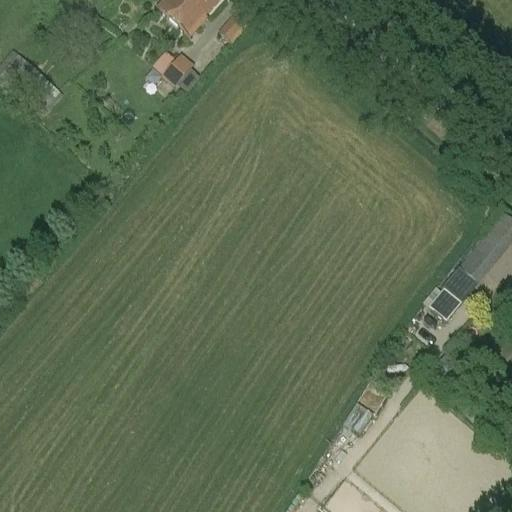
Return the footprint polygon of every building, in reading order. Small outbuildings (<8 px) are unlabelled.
[(204,20),(221,0),(166,0),(156,12),(188,41),(206,21),(204,20)] [(239,12),(218,37),(230,48),(252,22),(239,12)] [(61,98),(12,54),(0,67),(0,79),(43,118),(61,98)] [(179,56),(173,63),(163,55),(150,70),(173,90),(177,85),(186,93),(198,79),(188,71),(192,67),(179,56)] [(495,225),(473,253),(457,272),(478,290),(493,270),(511,246),(511,226),(502,217),(495,225)] [(427,313),(445,328),(461,308),(443,294),(427,313)] [(342,428),(357,437),(369,416),(354,408),(342,428)]
